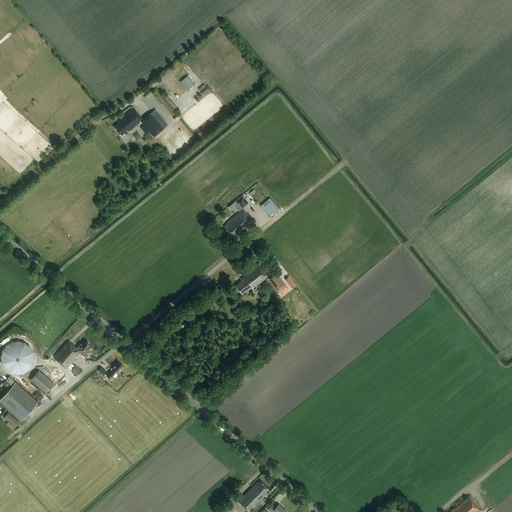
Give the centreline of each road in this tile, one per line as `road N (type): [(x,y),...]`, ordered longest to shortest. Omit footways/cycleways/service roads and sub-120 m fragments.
road 1 (tertiary): [(317,511),(0,233)]
road 2 (track): [(344,163),(126,344)]
road 3 (track): [(410,241),(202,411)]
road 4 (track): [(133,102),(86,128),(0,204)]
